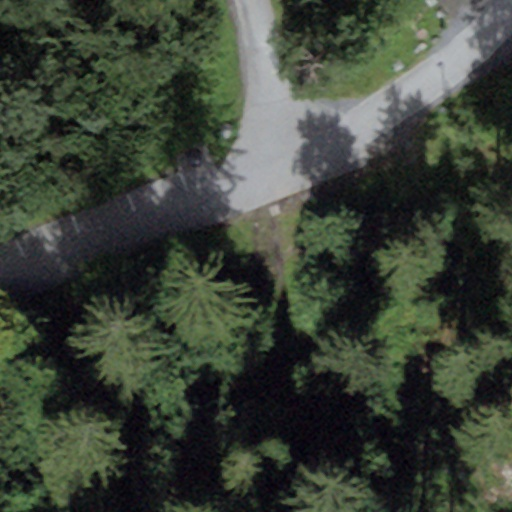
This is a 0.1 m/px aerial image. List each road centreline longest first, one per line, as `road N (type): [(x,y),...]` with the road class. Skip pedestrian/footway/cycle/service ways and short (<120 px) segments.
road 1 (residential): [(0,297),(276,156)]
road 2 (residential): [(276,156),(468,62),(511,14)]
road 3 (residential): [(276,156),(228,0)]
